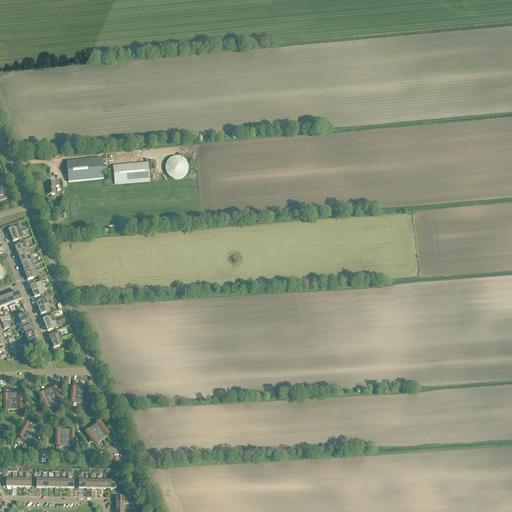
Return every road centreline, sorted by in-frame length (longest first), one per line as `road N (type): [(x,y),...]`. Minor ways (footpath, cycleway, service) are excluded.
road 1 (unclassified): [(95,371),(27,206)]
road 2 (unclassified): [(151,511),(95,371)]
